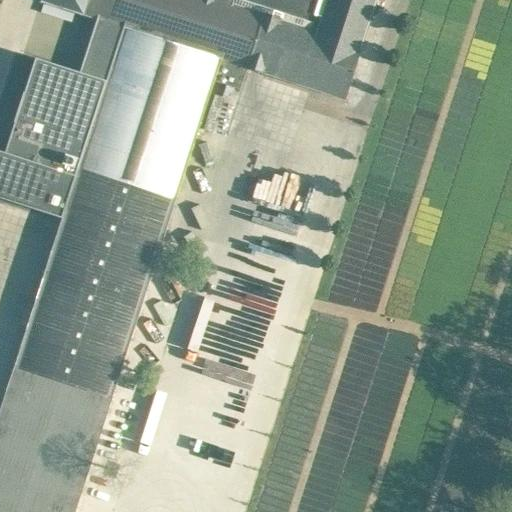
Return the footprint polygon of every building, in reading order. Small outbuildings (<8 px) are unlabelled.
[(0,198),(60,218),(0,403),(0,511),(73,511),(213,81),(239,89),(246,68),(263,74),(263,73),(344,99),(375,0),(40,0),(40,1),(96,19),(79,73),(35,58),(23,92),(13,122),(14,123),(4,153),(0,151),(0,198)] [(261,182),(272,149),(254,143),(237,195),(270,206),(276,187),(261,182)] [(226,247),(236,217),(226,214),(216,244),(226,247)] [(176,215),(171,230),(188,235),(193,220),(176,215)] [(0,276),(35,284),(43,247),(0,238),(0,276)]
